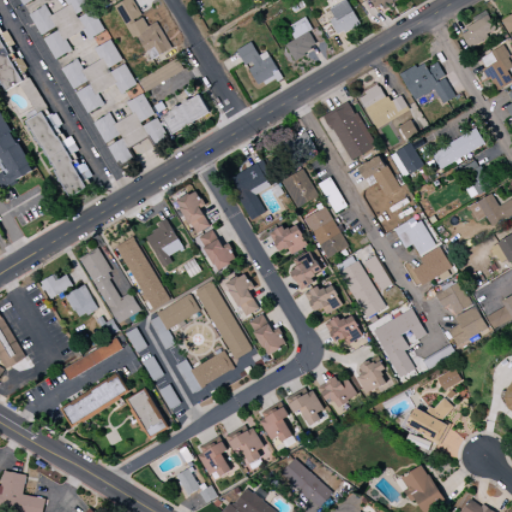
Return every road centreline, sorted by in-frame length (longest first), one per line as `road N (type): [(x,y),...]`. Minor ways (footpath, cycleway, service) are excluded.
road 1 (tertiary): [(0,273),(430,17)]
road 2 (residential): [(111,487),(299,367),(308,353),(308,338),(199,154)]
road 3 (tertiary): [(0,419),(151,511)]
road 4 (residential): [(430,17),(511,152)]
road 5 (residential): [(171,0),(244,128)]
